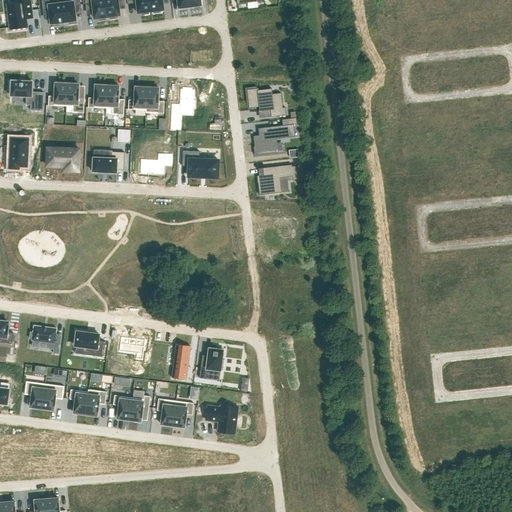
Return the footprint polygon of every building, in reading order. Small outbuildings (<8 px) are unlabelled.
[(17,0),(18,3),(7,5),(10,29),(27,27),(26,19),(33,18),(31,0),(17,0)] [(53,0),(41,0),(43,10),(49,9),(51,26),(59,25),(58,23),(64,23),(61,3),(62,3),(61,0),(58,0),(53,1),(53,0)] [(62,3),(61,3),(64,23),(69,22),(69,24),(77,23),(75,6),(81,5),(79,0),(68,0),(68,2),(62,3)] [(84,0),(85,4),(92,3),(94,19),(97,18),(97,20),(105,20),(105,18),(107,17),(105,0),(84,0)] [(105,0),(107,17),(110,17),(110,19),(117,18),(117,16),(120,16),(118,0),(119,0),(105,0)] [(136,0),(138,13),(141,13),(141,15),(149,14),(148,12),(151,12),(149,0),(136,0)] [(149,0),(151,12),(153,12),(154,13),(161,13),(161,11),(164,10),(162,0),(149,0)] [(177,0),(179,8),(201,6),(200,0),(177,0)] [(9,83),(9,90),(11,90),(11,96),(26,96),(26,105),(31,105),(30,110),(43,111),(44,93),(32,92),(33,82),(25,81),(20,81),(11,81),(11,83),(9,83)] [(49,96),(48,106),(66,106),(67,95),(67,84),(55,83),(55,96),(49,96)] [(67,106),(66,112),(72,113),(84,113),(85,98),(79,97),(79,84),(67,84),(67,95),(66,106),(67,106)] [(89,98),(88,107),(106,108),(107,86),(95,85),(95,98),(89,98)] [(107,86),(106,108),(113,109),(112,114),(124,115),(124,100),(119,99),(119,86),(107,86)] [(129,100),(128,109),(146,110),(147,87),(135,87),(135,100),(129,100)] [(146,110),(146,113),(164,113),(164,102),(158,101),(159,88),(147,87),(146,110)] [(171,104),(170,131),(181,131),(182,115),(193,116),(193,109),(195,109),(196,100),(194,100),(194,90),(192,90),(192,88),(182,87),(182,89),(180,89),(179,104),(171,104)] [(255,89),(247,90),(249,102),(248,102),(248,103),(249,103),(249,108),(259,107),(260,111),(270,110),(271,117),(286,115),(285,107),(283,108),(281,93),(272,94),(272,89),(258,90),(258,89),(255,89)] [(255,146),(254,146),(255,155),(278,153),(278,151),(277,151),(275,138),(289,136),(289,138),(295,137),(294,124),(297,124),(296,118),(282,120),(283,126),(258,128),(259,135),(253,136),(255,146)] [(86,127),(75,127),(75,135),(85,135),(86,127)] [(131,130),(118,130),(118,142),(130,143),(131,130)] [(9,150),(8,158),(11,158),(10,168),(19,168),(19,166),(27,166),(28,146),(34,147),(35,133),(25,132),(25,139),(12,139),(11,150),(9,150)] [(48,148),(47,166),(64,167),(64,171),(79,171),(80,149),(48,148)] [(91,161),(91,169),(93,169),(93,172),(101,172),(108,173),(109,172),(117,173),(117,170),(124,170),(125,153),(112,152),(113,150),(94,150),(93,161),(91,161)] [(183,151),(182,166),(189,166),(188,176),(218,178),(219,160),(199,159),(200,151),(183,151)] [(141,160),(140,174),(164,175),(165,166),(172,167),(172,155),(158,154),(158,160),(141,160)] [(264,175),(257,176),(259,195),(283,192),(283,191),(281,191),(280,178),(293,176),(293,180),(299,179),(297,166),(292,166),(292,165),(263,168),(264,175)] [(0,342),(12,344),(14,333),(7,332),(8,322),(0,321),(0,342)] [(31,332),(30,338),(32,339),(32,340),(33,340),(54,343),(55,343),(55,342),(57,329),(56,328),(56,329),(35,326),(34,326),(33,332),(31,332)] [(77,331),(75,346),(87,347),(86,355),(103,357),(105,342),(99,341),(99,334),(92,334),(92,333),(86,332),(86,333),(77,331)] [(121,337),(119,351),(137,354),(136,359),(142,360),(145,340),(121,337)] [(176,344),(172,378),(186,380),(191,346),(176,344)] [(202,361),(199,378),(206,379),(206,373),(220,375),(221,368),(223,368),(224,361),(222,361),(223,349),(216,348),(216,349),(209,348),(208,362),(202,361)] [(249,378),(247,378),(242,378),(241,391),(240,391),(247,392),(249,378)] [(26,381),(25,394),(32,395),(30,407),(42,409),(45,384),(26,381)] [(0,403),(1,404),(1,403),(7,404),(10,383),(1,382),(0,386),(0,403)] [(45,384),(42,409),(54,410),(55,398),(62,399),(64,386),(45,384)] [(89,392),(86,415),(97,416),(99,404),(105,405),(107,392),(88,389),(88,392),(89,392)] [(71,390),(70,399),(76,400),(74,413),(86,415),(89,392),(88,392),(71,390)] [(115,395),(113,405),(119,405),(117,419),(129,420),(132,398),(115,395)] [(132,398),(129,420),(141,422),(143,409),(149,409),(150,397),(144,396),(144,399),(132,398)] [(158,399),(157,410),(163,411),(161,424),(173,426),(176,401),(158,399)] [(176,401),(173,426),(185,427),(186,414),(192,415),(194,403),(176,401)] [(208,406),(206,420),(219,422),(218,432),(235,434),(238,407),(221,405),(221,407),(208,406)] [(59,498),(47,499),(47,511),(65,511),(66,511),(60,511),(59,498)] [(36,511),(33,511),(47,511),(47,499),(35,500),(36,511)] [(15,511),(15,501),(3,502),(3,511),(15,511)]
